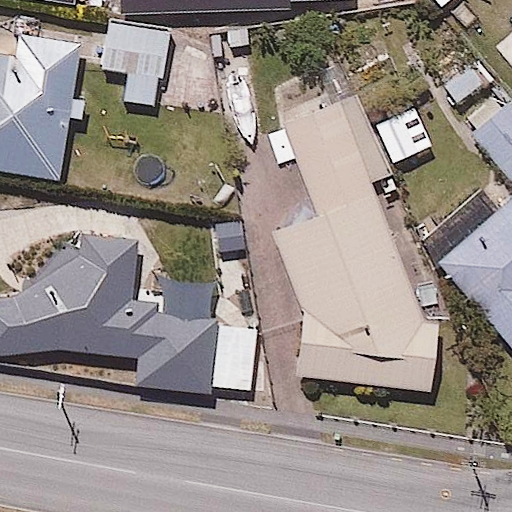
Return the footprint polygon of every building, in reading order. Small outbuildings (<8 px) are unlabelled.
[(91,0),(146,9),(147,0),(91,0)] [(175,24),(109,13),(101,67),(124,70),(119,100),(162,106),(175,24)] [(65,89),(73,32),(0,21),(0,168),(61,178),(70,112),(86,115),(89,93),(65,89)] [(249,36),(219,39),(224,91),(254,88),(249,36)] [(511,93),(481,54),(441,86),(511,175),(511,93)] [(328,74),(270,97),(312,205),(271,221),(303,303),(296,367),(432,380),(438,315),(421,313),(328,74)] [(511,184),(436,245),(511,339),(511,337),(511,184)] [(115,226),(117,205),(93,203),(92,224),(71,223),(69,247),(16,285),(0,285),(0,347),(136,345),(134,381),(251,390),(256,319),(233,318),(234,298),(140,291),(144,228),(115,226)]
